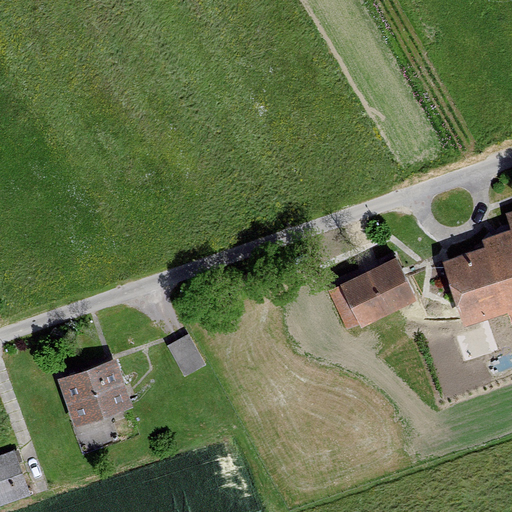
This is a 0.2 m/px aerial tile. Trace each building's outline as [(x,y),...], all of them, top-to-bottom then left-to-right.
[(511,224),(429,257),(453,318),(493,303),(500,319),(511,314),(511,224)] [(381,251),(327,277),(347,319),(401,294),(381,251)] [(184,330),(163,342),(178,369),(199,357),(184,330)] [(107,353),(48,373),(64,418),(123,398),(107,353)] [(10,447),(0,450),(0,501),(26,493),(10,447)]
